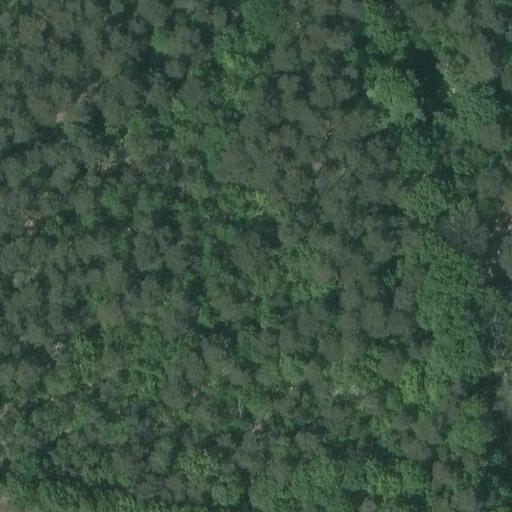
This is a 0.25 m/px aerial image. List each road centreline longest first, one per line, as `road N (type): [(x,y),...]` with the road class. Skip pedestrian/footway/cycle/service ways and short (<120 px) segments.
road 1 (track): [(0,416),(55,402),(454,247),(511,448)]
road 2 (track): [(389,0),(454,247),(511,199)]
